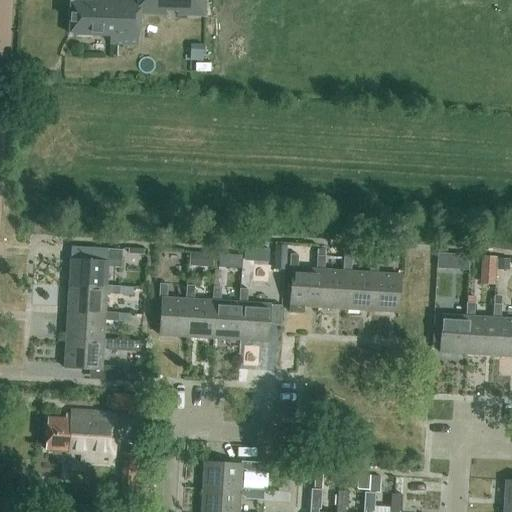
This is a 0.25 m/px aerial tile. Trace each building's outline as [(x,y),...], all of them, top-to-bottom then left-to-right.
[(71,1),(70,35),(110,37),(110,45),(137,46),(138,14),(164,15),(165,11),(177,11),(177,16),(204,17),(204,0),(92,0),(92,2),(71,1)] [(180,76),(180,63),(160,63),(161,77),(180,76)] [(259,242),(243,247),(248,262),(264,257),(259,242)] [(275,245),(274,270),(286,270),(287,246),(275,245)] [(106,288),(106,285),(107,266),(121,267),(122,249),(107,248),(107,261),(70,259),(69,286),(106,288)] [(190,253),(189,266),(213,267),(214,255),(190,253)] [(289,267),(292,267),(289,314),(303,315),(303,305),(317,306),(319,269),(315,269),(315,268),(297,267),(297,253),(289,253),(289,267)] [(437,253),(437,269),(450,269),(451,254),(437,253)] [(316,254),(315,268),(315,269),(319,269),(317,306),(343,308),(345,271),(342,270),(323,269),(324,255),(316,254)] [(343,256),(342,270),(345,271),(343,308),(370,310),(372,272),(369,272),(350,270),(351,257),(343,256)] [(481,256),(481,271),(495,272),(496,257),(481,256)] [(370,258),(369,272),(372,272),(370,310),(397,311),(399,274),(377,272),(378,258),(370,258)] [(496,258),(496,270),(509,270),(509,259),(496,258)] [(212,300),(193,299),(195,273),(187,273),(185,298),(185,299),(188,299),(186,336),(213,338),(215,301),(212,300)] [(158,297),(161,297),(159,335),(186,336),(188,299),(185,299),(185,298),(166,297),(167,284),(159,283),(158,297)] [(69,286),(67,313),(104,315),(104,311),(104,312),(105,293),(120,294),(120,286),(106,285),(106,288),(69,286)] [(120,286),(120,294),(131,294),(132,286),(120,286)] [(239,301),(220,300),(221,286),(213,286),(212,300),(215,301),(213,338),(240,339),(242,302),(239,302),(239,301)] [(239,287),(239,301),(239,302),(242,302),(240,339),(267,341),(269,303),(247,302),(247,288),(239,287)] [(439,314),(442,314),(439,352),(467,353),(469,316),(466,316),(466,315),(447,314),(448,300),(440,300),(439,314)] [(496,317),(493,317),(474,316),(475,302),(467,302),(466,315),(466,316),(469,316),(467,353),(494,355),(496,317)] [(494,303),(493,317),(496,317),(494,355),(511,356),(511,318),(501,318),(502,304),(494,303)] [(67,313),(66,340),(102,342),(102,340),(102,338),(103,338),(104,320),(118,320),(118,312),(104,312),(104,311),(104,315),(67,313)] [(102,342),(66,340),(64,367),(101,369),(102,347),(108,347),(108,349),(139,351),(139,342),(102,340),(102,342)] [(143,396),(112,393),(111,410),(142,413),(143,396)] [(114,463),(117,414),(71,410),(70,419),(48,417),(46,449),(82,452),(81,460),(114,463)] [(240,459),(240,463),(204,461),(202,488),(239,491),(240,486),(241,468),(245,468),(244,470),(264,471),(265,460),(240,459)] [(315,474),(314,488),(321,489),(322,475),(315,474)] [(357,474),(356,490),(369,491),(370,475),(357,474)] [(369,491),(375,492),(380,492),(381,476),(370,475),(369,491)] [(279,479),(278,492),(289,493),(290,480),(279,479)] [(263,488),(240,486),(239,491),(202,488),(200,511),(237,511),(239,495),(243,495),(243,497),(263,499),(263,488)] [(317,511),(318,508),(320,509),(321,489),(314,488),(310,488),(308,511),(317,511)] [(344,511),(345,510),(347,510),(348,490),(337,489),(335,511),(344,511)] [(364,491),(362,511),(371,511),(372,511),(374,511),(375,492),(369,491),(364,491)] [(271,492),(270,501),(289,502),(289,493),(278,492),(271,492)] [(400,511),(401,493),(391,493),(389,511),(400,511)]
